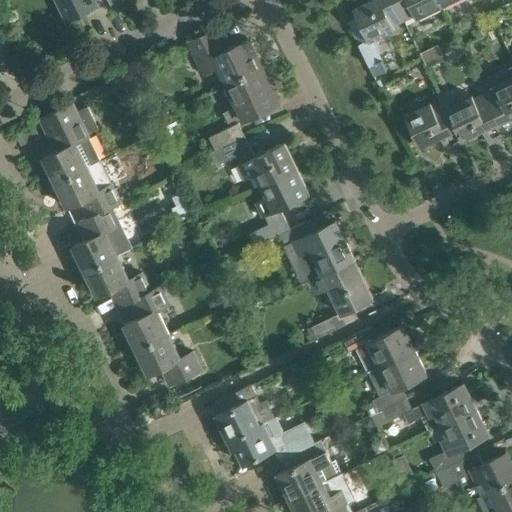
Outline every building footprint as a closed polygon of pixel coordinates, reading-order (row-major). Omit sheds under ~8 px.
[(56,0),(66,19),(97,5),(94,0),(56,0)] [(348,21),(374,76),(375,76),(383,71),(388,69),(373,38),(395,28),(393,25),(404,20),(394,0),(370,0),(353,9),(357,16),(348,21)] [(394,0),(404,20),(414,15),(416,18),(442,5),(439,0),(394,0)] [(218,66),(227,82),(261,65),(247,38),(224,49),(214,28),(189,41),(204,73),(218,66)] [(457,55),(464,52),(462,47),(459,40),(451,44),(457,55)] [(279,102),(261,65),(227,82),(237,105),(223,111),(228,122),(242,115),(244,119),(279,102)] [(511,65),(488,76),(478,81),(484,92),(505,136),(511,132),(511,65)] [(120,73),(111,77),(116,88),(125,83),(120,73)] [(505,136),(484,92),(474,97),(472,94),(447,106),(446,106),(462,139),(463,138),(482,129),(489,143),(505,136)] [(464,142),(463,138),(462,139),(446,106),(447,106),(443,99),(432,104),(431,101),(404,113),(420,146),(441,136),(448,150),(464,142)] [(55,181),(87,166),(100,159),(87,132),(98,127),(87,105),(77,110),(72,101),(40,117),(56,150),(43,156),(55,181)] [(209,136),(216,149),(245,135),(238,122),(209,136)] [(256,173),(262,185),(297,167),(284,141),(255,156),(245,135),(216,149),(211,151),(217,164),(236,155),(240,163),(238,164),(245,178),(256,173)] [(121,202),(121,201),(112,183),(99,190),(87,166),(55,181),(67,206),(80,200),(88,216),(89,217),(110,206),(110,207),(121,202)] [(297,167),(262,185),(267,196),(256,201),(263,216),(265,215),(269,223),(250,232),(256,245),(280,233),(290,228),(280,207),(310,193),(297,167)] [(73,245),(85,270),(117,254),(130,248),(110,207),(110,206),(89,217),(88,216),(75,223),(84,240),(73,245)] [(311,280),(354,258),(336,220),(310,232),(305,221),(290,228),(280,233),(286,245),(298,239),(303,250),(297,253),(310,280),(311,279),(311,280)] [(150,290),(150,289),(142,272),(129,279),(117,254),(85,270),(97,295),(108,290),(116,307),(129,300),(150,290)] [(354,258),(311,280),(317,292),(331,285),(343,311),(312,326),(317,338),(355,320),(349,309),(373,297),(354,258)] [(124,323),(136,348),(169,333),(157,309),(170,302),(161,284),(150,289),(150,290),(129,300),(137,317),(124,323)] [(415,349),(403,324),(378,336),(372,325),(343,339),(349,351),(356,347),(368,371),(415,349)] [(180,357),(169,333),(136,348),(148,373),(161,367),(170,384),(202,369),(193,351),(180,357)] [(415,349),(368,371),(380,395),(372,399),(378,410),(381,409),(407,397),(401,385),(427,373),(415,349)] [(304,357),(293,363),(298,374),(305,376),(311,373),(304,358),(304,357)] [(407,397),(381,409),(387,420),(404,413),(408,422),(422,415),(429,430),(442,424),(476,408),(463,382),(412,407),(407,397)] [(260,402),(250,383),(215,400),(220,411),(215,414),(227,439),(263,422),(274,417),(266,399),(260,402)] [(447,449),(430,457),(436,471),(452,463),(477,451),(479,450),(474,440),(488,433),(476,408),(442,424),(448,436),(442,439),(447,449)] [(280,458),(292,452),(313,441),(303,421),(271,437),(263,422),(227,439),(233,449),(236,447),(243,462),(275,447),(280,458)] [(313,441),(292,452),(297,463),(277,472),(289,498),(323,481),(342,472),(335,458),(331,460),(321,438),(313,441)] [(452,463),(436,471),(444,487),(460,479),(463,485),(477,479),(484,494),(511,479),(511,463),(506,451),(483,463),(477,451),(452,463)] [(511,511),(511,479),(484,494),(478,497),(484,511),(511,511)] [(323,481),(289,498),(296,511),(351,511),(352,511),(341,489),(329,495),(323,481)]
